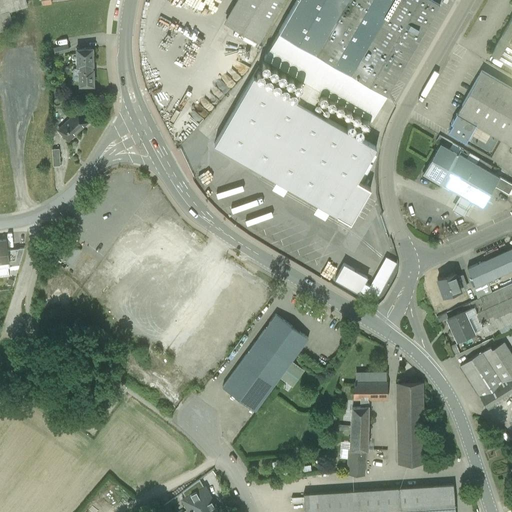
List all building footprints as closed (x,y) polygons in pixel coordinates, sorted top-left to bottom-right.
[(0,0),(0,30),(14,26),(9,10),(27,4),(26,0),(0,0)] [(237,0),(225,22),(233,26),(248,0),(237,0)] [(282,0),(248,0),(233,26),(259,41),(282,0)] [(296,0),(279,31),(386,93),(439,2),(436,0),(296,0)] [(511,15),(491,53),(511,65),(511,15)] [(305,81),(294,99),(253,75),(214,143),(350,222),(370,187),(357,180),(376,146),(311,109),(322,91),(371,119),(386,93),(279,31),(264,57),(305,81)] [(53,48),(54,55),(70,51),(68,44),(53,48)] [(92,47),(76,48),(77,65),(79,65),(93,64),(92,47)] [(93,64),(79,65),(79,68),(79,69),(79,85),(93,84),(93,68),(92,68),(92,65),(93,65),(93,64)] [(511,88),(481,70),(456,113),(475,124),(511,145),(511,88)] [(322,93),(321,94),(320,95),(319,96),(319,97),(319,98),(319,99),(319,100),(320,100),(321,101),(322,101),(323,102),(324,101),(325,101),(326,100),(327,100),(327,99),(327,98),(327,97),(327,96),(326,95),(325,94),(324,93),(322,93)] [(332,98),(331,98),(330,98),(329,99),(328,99),(327,100),(327,101),(327,102),(327,104),(328,105),(329,105),(330,106),(331,106),(332,106),(333,106),(334,105),(335,104),(335,103),(335,102),(335,101),(335,100),(334,99),(333,98),(332,98)] [(341,103),(339,103),(338,103),(337,103),(336,104),(335,105),(335,107),(335,108),(336,109),(336,110),(338,111),(339,111),(340,111),(341,111),(342,110),(343,109),(343,108),(344,107),(343,105),(343,104),(342,103),(341,103)] [(349,108),(347,107),(346,108),(345,108),(345,109),(344,110),(344,111),(343,112),(344,113),(344,114),(345,115),(346,115),(347,116),(348,116),(349,116),(350,115),(351,114),(352,113),(352,111),(352,110),(351,109),(350,109),(350,108),(349,108)] [(77,111),(58,129),(68,139),(86,122),(77,111)] [(357,112),(356,112),(355,112),(354,113),(353,114),(352,114),(352,115),(352,116),(352,117),(352,118),(353,119),(354,120),(355,120),(356,121),(357,121),(358,120),(359,120),(359,119),(360,118),(360,117),(360,116),(360,115),(359,114),(359,113),(358,113),(357,112)] [(456,113),(450,123),(452,124),(448,132),(465,141),(475,124),(456,113)] [(364,117),(363,117),(361,118),(361,119),(360,120),(360,122),(360,123),(361,124),(362,125),(363,125),(365,125),(366,125),(367,124),(368,123),(368,122),(368,121),(368,119),(367,118),(366,118),(365,117),(364,117)] [(350,122),(349,122),(348,122),(347,123),(347,124),(347,126),(347,127),(347,128),(348,129),(349,130),(350,130),(351,130),(352,130),(353,129),(354,128),(355,127),(355,126),(355,125),(354,124),(354,123),(353,122),(352,122),(350,122)] [(360,126),(359,126),(358,126),(357,127),(356,127),(355,128),(355,129),(355,130),(355,131),(355,132),(356,133),(356,134),(357,134),(358,135),(360,135),(361,134),(362,133),(363,132),(363,131),(363,130),(363,129),(362,128),(362,127),(361,127),(360,126)] [(452,142),(438,135),(435,140),(440,143),(449,148),(452,142)] [(449,148),(440,143),(423,173),(440,183),(457,153),(449,148)] [(475,163),(457,153),(440,183),(481,207),(494,185),(498,177),(488,171),(475,163)] [(491,165),(478,158),(475,163),(488,171),(491,165)] [(511,185),(511,184),(498,177),(494,185),(508,193),(511,185)] [(215,193),(216,197),(239,189),(238,185),(215,193)] [(245,223),(270,216),(269,211),(244,218),(245,223)] [(6,240),(0,240),(0,262),(9,262),(7,250),(6,240)] [(64,262),(70,266),(81,250),(72,243),(68,248),(65,246),(58,255),(65,260),(64,262)] [(511,250),(511,247),(467,267),(471,277),(476,286),(488,281),(511,269),(511,250)] [(24,248),(7,250),(9,262),(9,266),(19,265),(24,248)] [(169,280),(156,297),(176,312),(190,294),(189,294),(212,262),(192,248),(169,280)] [(386,257),(364,295),(374,301),(396,262),(386,257)] [(169,280),(141,260),(105,308),(153,344),(176,312),(156,297),(169,280)] [(455,272),(437,278),(442,295),(460,289),(455,272)] [(364,282),(354,276),(348,286),(358,292),(364,282)] [(238,277),(176,361),(202,380),(264,296),(238,277)] [(473,287),(472,288),(477,298),(491,292),(488,281),(476,286),(473,287)] [(477,298),(470,301),(472,307),(511,289),(511,282),(491,292),(477,298)] [(472,307),(482,329),(483,332),(497,326),(498,328),(511,321),(511,289),(472,307)] [(472,307),(447,318),(457,340),(482,329),(472,307)] [(275,314),(222,386),(255,410),(279,377),(292,360),(308,337),(275,314)] [(511,321),(498,328),(501,334),(511,328),(511,321)] [(511,374),(511,356),(503,342),(492,349),(490,346),(482,351),(501,381),(511,374)] [(482,351),(460,365),(479,395),(501,381),(482,351)] [(45,361),(41,358),(37,363),(42,366),(45,361)] [(292,360),(279,377),(292,386),(304,369),(292,360)] [(385,381),(385,373),(369,373),(369,381),(385,381)] [(511,374),(501,381),(479,395),(488,409),(511,393),(511,374)] [(368,381),(354,381),(352,405),(349,448),(348,448),(347,473),(364,474),(366,449),(368,449),(368,399),(368,398),(368,381)] [(369,381),(368,381),(368,398),(387,398),(387,381),(385,381),(369,381)] [(422,381),(396,381),(397,463),(424,462),(422,381)] [(197,481),(182,491),(186,498),(202,490),(197,481)] [(454,511),(453,484),(303,493),(304,511),(454,511)] [(210,499),(204,488),(202,490),(186,498),(184,500),(189,510),(185,511),(217,511),(215,508),(213,509),(208,500),(210,499)]
